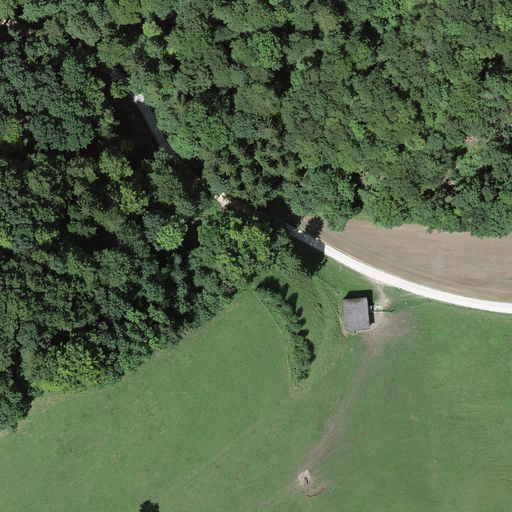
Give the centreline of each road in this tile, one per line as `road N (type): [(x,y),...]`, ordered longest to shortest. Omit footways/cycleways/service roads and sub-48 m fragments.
road 1 (track): [(0,18),(116,71),(165,148),(193,178),(244,209),(415,289),(511,308)]
road 2 (track): [(0,161),(64,163),(187,226),(244,209)]
